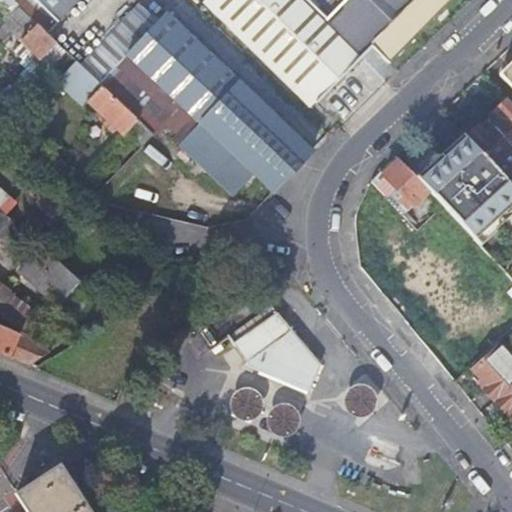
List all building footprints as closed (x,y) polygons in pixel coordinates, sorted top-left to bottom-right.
[(16,7),(8,0),(0,0),(0,8),(9,17),(16,7)] [(45,0),(39,8),(56,25),(79,0),(45,0)] [(209,0),(317,104),(373,48),(381,56),(390,63),(451,0),(343,0),(323,21),(301,0),(209,0)] [(16,7),(9,17),(2,26),(0,29),(0,45),(2,47),(12,35),(23,45),(32,53),(24,61),(22,63),(21,65),(27,71),(39,82),(41,80),(65,54),(47,37),(29,19),(16,7)] [(311,153),(165,13),(125,55),(199,125),(178,146),(229,196),(250,174),(272,195),(292,173),(311,153)] [(15,53),(24,61),(32,53),(23,45),(15,53)] [(84,106),(88,102),(101,88),(76,64),(58,82),(84,106)] [(22,76),(33,87),(39,82),(27,71),(22,76)] [(0,123),(22,100),(10,88),(0,98),(0,123)] [(88,102),(124,136),(138,122),(101,88),(88,102)] [(493,129),(511,148),(511,108),(506,102),(497,111),(494,113),(501,122),(493,129)] [(494,113),(486,121),(493,129),(501,122),(494,113)] [(493,129),(486,121),(477,129),(485,137),(493,129)] [(128,135),(141,148),(153,136),(139,124),(128,135)] [(511,190),(511,148),(493,129),(485,137),(477,129),(473,133),(465,140),(467,142),(491,168),(511,190)] [(462,137),(449,149),(453,155),(460,148),(467,142),(465,140),(462,137)] [(511,190),(491,168),(467,142),(460,148),(453,155),(449,149),(438,159),(429,167),(416,179),(428,192),(435,200),(441,207),(473,240),(488,226),(494,232),(504,223),(498,217),(511,203),(511,190)] [(429,167),(438,159),(437,157),(432,157),(428,160),(428,165),(429,167)] [(403,217),(428,192),(416,179),(399,162),(383,177),(376,170),(371,182),(397,210),(403,217)] [(434,214),(441,207),(435,200),(428,206),(434,214)] [(511,203),(498,217),(504,223),(511,215),(511,203)] [(488,226),(473,240),(480,248),(496,233),(494,232),(488,226)] [(358,268),(433,344),(465,313),(390,237),(358,268)] [(80,286),(41,251),(19,275),(58,310),(80,286)] [(0,284),(0,307),(16,319),(27,303),(0,284)] [(307,394),(319,367),(272,309),(231,344),(245,362),(241,370),(251,374),(252,371),(307,394)] [(50,354),(18,332),(17,336),(0,328),(0,355),(30,367),(50,354)] [(482,389),(506,414),(510,411),(511,413),(511,360),(499,346),(473,370),(479,377),(483,381),(487,385),(482,389)] [(478,385),(482,389),(487,385),(483,381),(478,385)] [(235,417),(252,423),(261,400),(243,394),(235,417)] [(88,511),(59,466),(16,494),(26,511),(88,511)]
